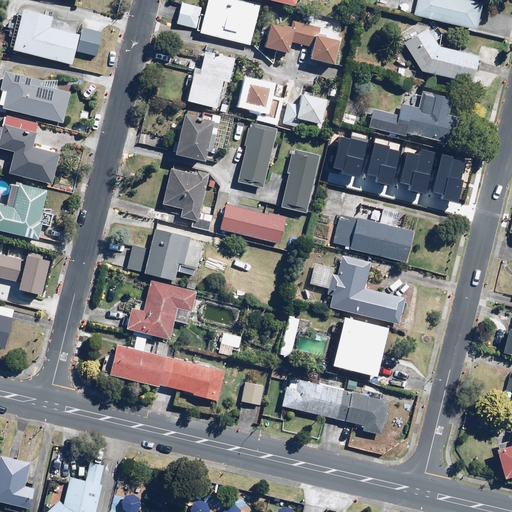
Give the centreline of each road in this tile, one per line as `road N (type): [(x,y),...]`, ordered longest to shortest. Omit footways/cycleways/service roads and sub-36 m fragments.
road 1 (residential): [(48,405),(146,0)]
road 2 (tertiary): [(48,405),(423,493)]
road 3 (residential): [(505,141),(423,493)]
